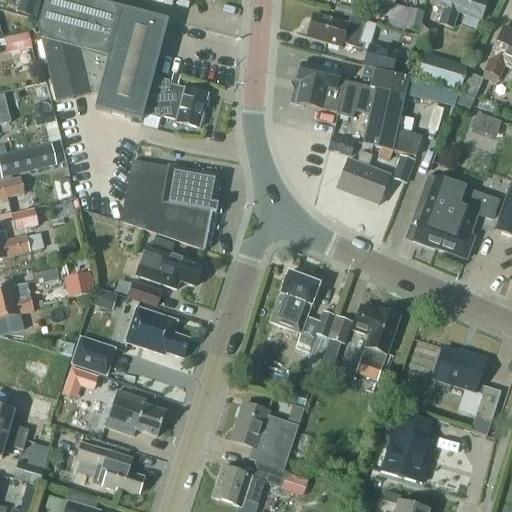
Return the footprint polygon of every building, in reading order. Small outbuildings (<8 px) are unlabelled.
[(32,18),(38,0),(36,0),(25,0),(21,14),(32,18)] [(167,22),(86,0),(45,0),(38,28),(56,105),(90,97),(98,93),(94,109),(141,122),(143,113),(160,118),(160,117),(176,121),(175,123),(198,130),(207,96),(169,87),(170,84),(152,79),(167,22)] [(439,0),(437,7),(444,9),(439,25),(452,30),(458,14),(479,22),(487,0),(439,0)] [(406,33),(417,36),(423,16),(411,13),(406,33)] [(312,18),(307,39),(324,44),(324,45),(339,49),(341,44),(361,50),(362,46),(358,44),(364,21),(350,17),(347,26),(328,21),(328,23),(312,18)] [(418,49),(429,53),(435,32),(424,29),(418,49)] [(491,61),(485,73),(500,80),(505,68),(511,71),(511,33),(503,29),(489,61),(491,61)] [(4,39),(8,55),(20,52),(32,49),(28,34),(4,39)] [(396,54),(370,47),(365,64),(392,71),(396,54)] [(413,79),(460,92),(467,68),(420,55),(413,79)] [(302,65),(293,102),(295,103),(295,106),(302,108),(336,115),(336,117),(352,121),(353,112),(368,116),(361,146),(380,151),(391,153),(415,159),(422,139),(409,136),(413,121),(399,118),(404,96),(453,108),(458,95),(407,80),(374,73),(374,70),(364,68),(362,78),(372,81),(370,90),(338,83),(340,74),(302,65)] [(469,113),(474,101),(482,83),(470,78),(457,108),(469,113)] [(0,108),(15,104),(12,95),(0,98),(0,108)] [(496,139),(503,121),(484,113),(477,131),(496,139)] [(328,151),(351,158),(355,143),(332,137),(328,151)] [(0,201),(25,196),(21,180),(12,183),(11,178),(10,174),(28,170),(29,174),(56,167),(52,148),(0,160),(0,171),(1,175),(0,175),(0,201)] [(336,191),(379,207),(390,178),(367,170),(371,159),(360,155),(356,166),(346,162),(336,191)] [(412,164),(399,159),(391,180),(404,185),(412,164)] [(121,226),(203,254),(210,215),(212,215),(219,179),(132,164),(121,226)] [(499,202),(464,189),(428,176),(409,230),(406,239),(413,241),(436,250),(435,250),(466,261),(474,239),(469,237),(477,217),(492,223),(495,217),(494,217),(499,202)] [(494,234),(511,240),(511,184),(494,234)] [(11,216),(15,233),(38,228),(34,210),(11,216)] [(0,261),(29,255),(29,254),(26,240),(25,239),(6,244),(4,234),(0,235),(0,261)] [(155,240),(153,247),(146,244),(134,278),(176,292),(179,284),(195,290),(202,267),(183,260),(184,258),(173,254),(175,247),(155,240)] [(31,269),(35,287),(58,281),(54,264),(31,269)] [(268,325),(300,336),(306,319),(318,288),(286,276),(268,325)] [(126,299),(156,309),(162,293),(131,283),(126,299)] [(20,286),(0,291),(0,321),(33,314),(29,299),(23,300),(20,286)] [(96,304),(117,312),(123,296),(101,288),(96,304)] [(355,376),(378,384),(400,321),(378,313),(377,315),(361,309),(352,333),(368,339),(355,376)] [(125,345),(166,358),(167,355),(184,361),(190,342),(173,336),(178,323),(136,310),(125,345)] [(319,323),(306,319),(300,336),(314,342),(316,337),(326,341),(334,318),(322,314),(319,323)] [(336,321),(330,339),(322,365),(332,368),(341,343),(343,344),(350,326),(336,321)] [(80,339),(72,366),(106,377),(115,350),(80,339)] [(456,413),(475,419),(471,433),(486,438),(499,395),(477,388),(485,363),(459,355),(458,358),(442,353),(433,382),(463,391),(456,413)] [(48,376),(51,365),(31,359),(28,370),(48,376)] [(98,379),(71,370),(67,384),(80,388),(93,392),(98,379)] [(133,440),(135,433),(157,440),(165,415),(143,408),(145,403),(117,394),(104,430),(133,440)] [(53,405),(27,397),(21,416),(47,424),(53,405)] [(248,461),(255,463),(282,472),(296,429),(266,420),(268,415),(243,407),(231,443),(252,450),(248,461)] [(291,424),(300,427),(306,410),(296,407),(291,424)] [(0,435),(25,443),(28,433),(11,429),(15,415),(0,410),(0,435)] [(380,473),(415,483),(427,444),(432,425),(388,412),(383,431),(392,433),(380,473)] [(41,426),(36,444),(48,448),(53,429),(41,426)] [(25,443),(0,435),(0,461),(2,462),(6,445),(13,447),(12,450),(22,452),(25,443)] [(82,446),(82,448),(77,463),(98,469),(94,483),(102,486),(101,489),(115,493),(116,490),(138,497),(143,480),(127,475),(131,461),(82,446)] [(221,470),(211,500),(238,509),(240,509),(243,501),(256,505),(257,502),(262,485),(263,484),(281,489),(301,496),(306,482),(285,475),(286,473),(282,472),(255,463),(250,479),(221,470)] [(17,464),(12,481),(22,483),(38,488),(43,471),(17,464)] [(64,511),(98,511),(94,511),(97,503),(67,493),(63,502),(67,503),(64,511)] [(395,511),(427,511),(428,511),(399,502),(400,498),(385,494),(382,503),(397,507),(395,511)]
